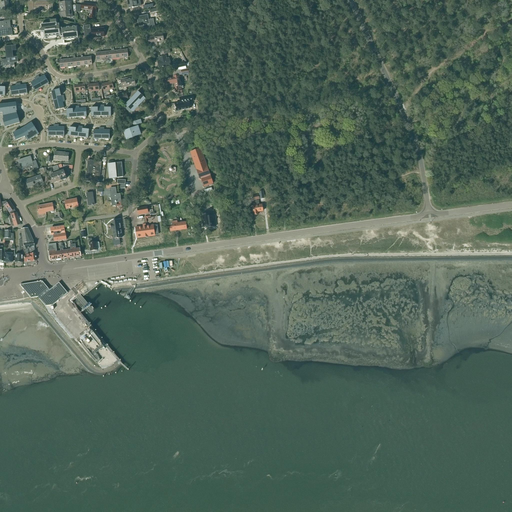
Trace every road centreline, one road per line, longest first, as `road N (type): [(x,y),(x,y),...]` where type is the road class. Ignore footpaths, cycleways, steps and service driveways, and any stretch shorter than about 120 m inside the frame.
road 1 (tertiary): [(47,269),(428,211)]
road 2 (unclassified): [(428,211),(414,139),(350,0)]
road 3 (residential): [(143,63),(57,75),(22,31),(17,0)]
